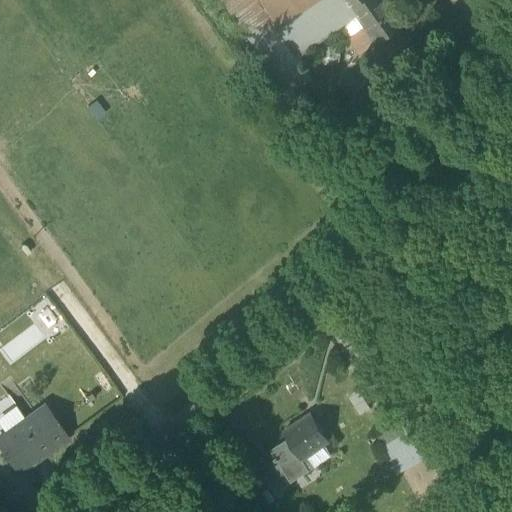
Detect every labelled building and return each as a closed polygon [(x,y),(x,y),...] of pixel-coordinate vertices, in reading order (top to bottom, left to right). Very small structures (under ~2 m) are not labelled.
[(222,0),(263,57),(280,45),(290,60),(273,72),(292,98),(314,81),(298,59),(341,27),(360,53),(377,41),(347,0),(222,0)] [(347,0),(377,41),(404,22),(387,0),(347,0)] [(263,57),(273,72),(290,60),(280,45),(263,57)] [(365,110),(406,136),(425,106),(390,84),(365,110)] [(340,151),(359,164),(370,149),(351,136),(340,151)] [(359,164),(384,181),(394,166),(370,149),(359,164)] [(0,433),(0,445),(18,470),(70,430),(46,398),(0,433)] [(310,413),(304,417),(307,423),(314,419),(310,413)] [(301,457),(328,440),(314,419),(307,423),(304,417),(298,421),(287,428),(283,430),(288,437),(301,457)] [(286,425),(287,428),(298,421),(295,420),(286,425)] [(376,435),(386,453),(410,439),(399,421),(376,435)] [(301,457),(288,437),(269,449),(289,480),(308,468),(301,457)]
